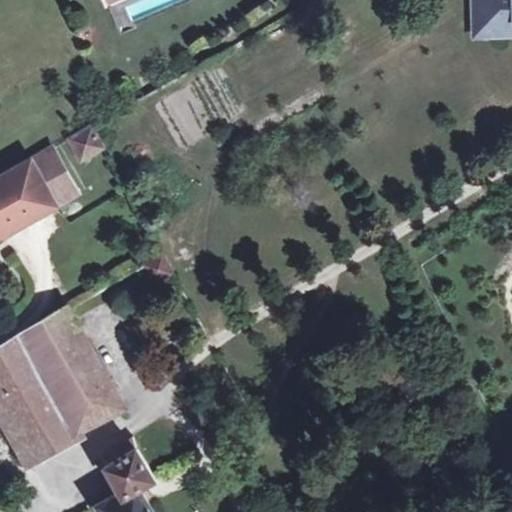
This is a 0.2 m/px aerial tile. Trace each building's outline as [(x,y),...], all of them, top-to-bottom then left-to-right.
[(482,0),(474,0),(475,33),(484,33),(482,0)] [(511,0),(482,0),(484,33),(511,31),(511,0)] [(89,125),(66,138),(79,160),(101,147),(89,125)] [(51,146),(30,158),(43,182),(55,204),(77,192),(51,146)] [(0,234),(19,224),(7,204),(43,182),(30,158),(0,175),(0,234)] [(43,182),(7,204),(19,224),(55,204),(43,182)] [(122,403),(67,306),(0,345),(0,417),(25,460),(122,403)] [(100,511),(153,511),(138,487),(154,478),(134,447),(133,438),(101,457),(121,493),(97,507),(100,511)]
